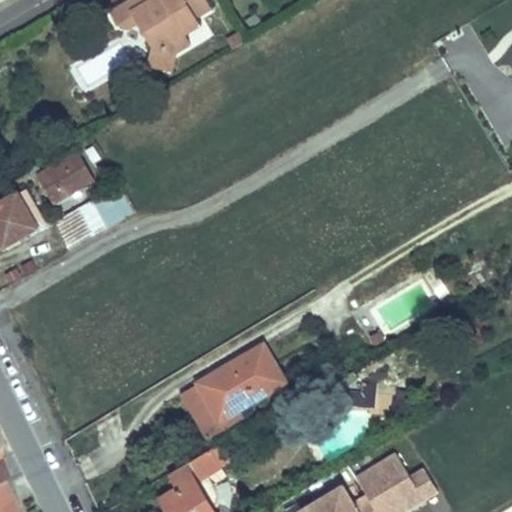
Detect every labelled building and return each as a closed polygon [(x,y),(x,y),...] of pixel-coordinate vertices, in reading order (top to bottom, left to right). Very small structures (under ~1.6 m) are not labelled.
[(150,0),(132,0),(115,11),(123,24),(133,27),(142,21),(156,44),(180,50),(195,41),(188,31),(204,22),(199,15),(215,5),(211,0),(153,0),(152,1),(150,0)] [(45,174),(40,165),(30,171),(34,179),(40,176),(56,204),(95,179),(80,154),(45,174)] [(137,210),(123,186),(91,204),(105,230),(137,210)] [(0,207),(0,237),(6,249),(8,249),(39,232),(19,197),(0,207)] [(105,230),(91,204),(55,226),(70,251),(105,230)] [(277,366),(264,346),(200,384),(221,419),(285,381),(284,379),(277,367),(277,366)] [(220,444),(213,449),(218,457),(225,453),(220,444)] [(213,449),(193,461),(205,481),(225,468),(218,457),(213,449)] [(380,511),(392,503),(397,511),(402,511),(425,498),(412,477),(397,453),(358,477),(369,495),(354,504),(344,486),(301,511),(380,511)] [(0,460),(0,511),(19,511),(8,488),(4,480),(8,479),(0,460)] [(193,461),(172,473),(176,480),(181,487),(172,493),(164,498),(171,511),(216,511),(200,484),(205,481),(193,461)] [(439,490),(426,468),(412,477),(425,498),(439,490)] [(181,487),(176,480),(168,485),(172,493),(181,487)] [(397,511),(392,503),(380,511),(397,511)]
